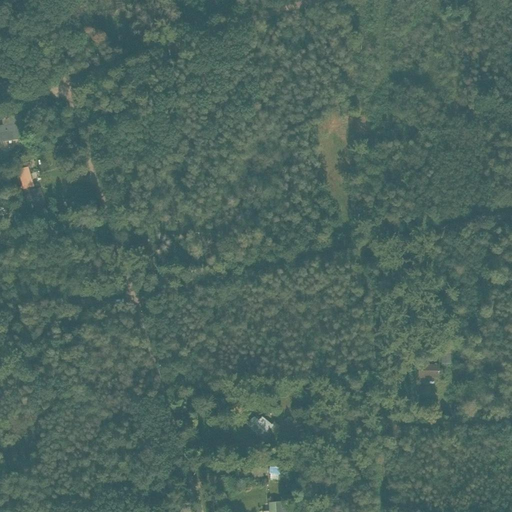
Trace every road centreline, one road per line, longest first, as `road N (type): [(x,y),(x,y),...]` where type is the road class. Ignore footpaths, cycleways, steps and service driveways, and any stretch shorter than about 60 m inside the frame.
road 1 (track): [(65,82),(314,0)]
road 2 (track): [(132,298),(364,246)]
road 3 (track): [(132,298),(65,82)]
road 4 (track): [(201,511),(132,298)]
road 5 (track): [(511,212),(364,246)]
road 6 (track): [(0,303),(132,298)]
road 7 (track): [(380,422),(511,419)]
